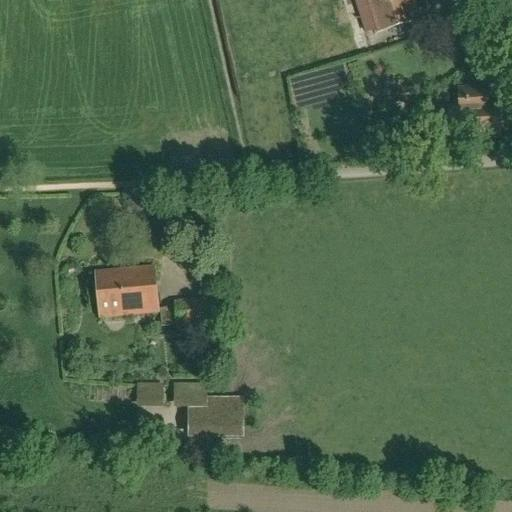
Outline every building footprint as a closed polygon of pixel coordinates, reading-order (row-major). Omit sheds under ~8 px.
[(410,0),(368,0),(379,32),(417,20),(410,0)] [(454,127),(432,128),(433,146),(476,144),(475,140),(499,139),(497,105),(487,106),(487,89),(460,90),(461,107),(453,108),(454,127)] [(101,318),(158,313),(154,267),(96,273),(101,318)] [(214,304),(190,307),(192,330),(217,327),(214,304)] [(179,331),(192,330),(190,307),(176,308),(179,331)] [(137,386),(137,402),(163,402),(163,386),(137,386)] [(206,386),(174,386),(174,403),(188,402),(188,431),(244,431),(244,399),(206,399),(206,386)]
